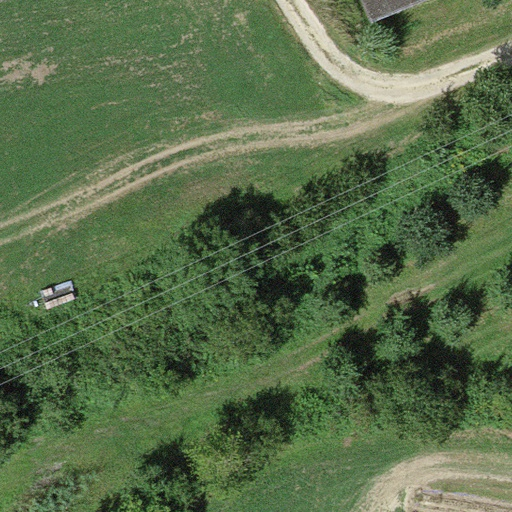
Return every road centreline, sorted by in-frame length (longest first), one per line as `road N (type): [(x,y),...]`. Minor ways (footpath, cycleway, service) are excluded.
road 1 (track): [(363,80),(290,139),(61,270),(0,293)]
road 2 (track): [(511,61),(416,85),(363,80),(333,67),(300,35),(280,0)]
